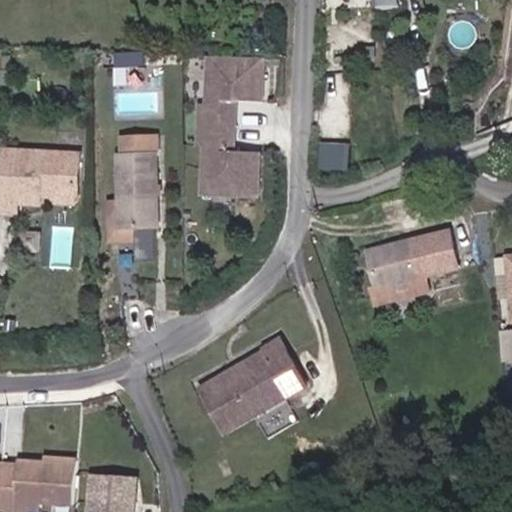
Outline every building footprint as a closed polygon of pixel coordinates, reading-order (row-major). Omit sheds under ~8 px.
[(267,62),(211,60),(209,107),(201,107),(199,145),(207,145),(205,194),(261,197),(263,155),(235,154),(238,98),(265,99),(267,62)] [(162,227),(158,155),(159,155),(159,137),(124,139),(124,157),(119,157),(122,203),(123,229),(157,227),(162,227)] [(352,169),(352,144),(329,145),(330,171),(352,169)] [(80,201),(82,155),(4,151),(1,214),(18,215),(19,204),(41,205),(42,200),(52,200),(80,201)] [(158,240),(157,227),(123,229),(122,203),(111,204),(113,243),(123,242),(145,241),(158,240)] [(427,277),(460,269),(451,232),(370,252),(378,287),(374,288),(377,304),(423,293),(420,278),(427,277)] [(145,302),(143,274),(126,275),(128,302),(145,302)] [(430,291),(427,277),(420,278),(423,293),(430,291)] [(511,325),(503,326),(506,356),(511,354),(511,325)] [(308,388),(281,340),(265,348),(266,351),(270,357),(206,395),(228,434),(308,388)] [(206,395),(270,357),(266,351),(202,389),(206,395)] [(75,504),(77,475),(78,459),(44,457),(43,462),(18,460),(17,464),(0,463),(0,508),(15,509),(15,505),(42,507),(42,501),(75,504)] [(92,510),(94,477),(80,476),(77,509),(92,510)] [(138,511),(141,480),(94,477),(92,510),(91,511),(138,511)]
